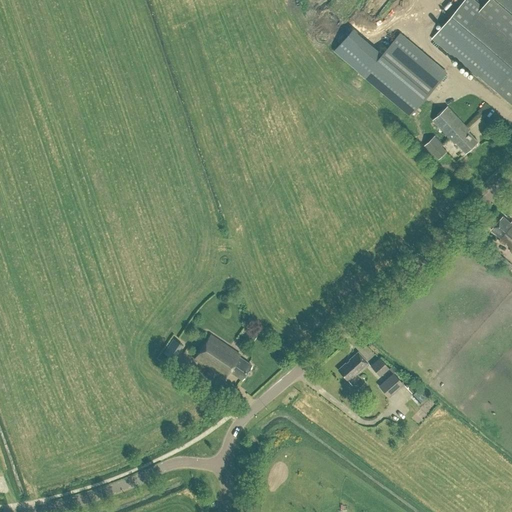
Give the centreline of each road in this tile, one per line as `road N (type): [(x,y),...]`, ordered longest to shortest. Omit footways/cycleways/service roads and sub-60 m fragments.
road 1 (tertiary): [(223,462),(241,419),(511,178)]
road 2 (tertiary): [(22,511),(105,491),(169,462),(223,462)]
